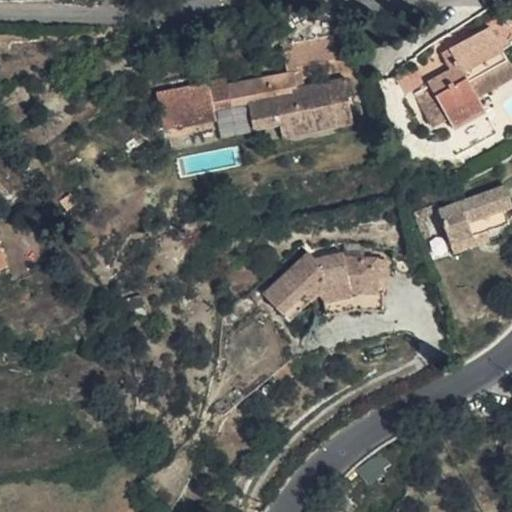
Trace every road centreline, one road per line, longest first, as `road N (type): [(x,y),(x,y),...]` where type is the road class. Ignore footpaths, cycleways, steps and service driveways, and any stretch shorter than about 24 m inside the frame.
road 1 (tertiary): [(287,511),(363,433),(511,352)]
road 2 (residential): [(0,10),(168,12),(262,0)]
